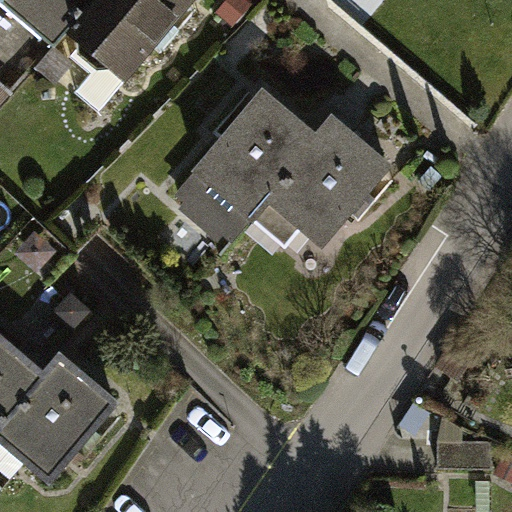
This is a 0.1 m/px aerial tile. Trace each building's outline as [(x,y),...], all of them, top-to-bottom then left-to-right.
[(1,0),(0,1),(0,7),(45,55),(68,34),(103,0),(1,0)] [(118,86),(193,15),(178,0),(103,0),(68,34),(118,86)] [(478,0),(490,9),(497,0),(478,0)] [(255,112),(184,180),(233,230),(255,209),(303,163),(255,112)] [(305,261),(380,190),(330,138),(303,163),(255,209),(305,261)] [(4,333),(0,337),(0,433),(4,429),(53,383),(4,333)] [(54,481),(129,410),(79,358),(53,383),(4,429),(54,481)]
